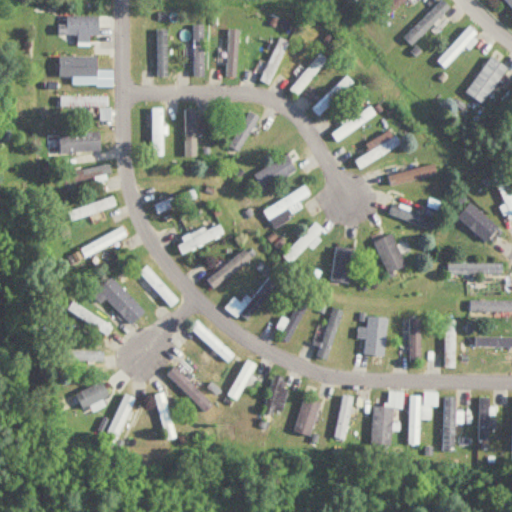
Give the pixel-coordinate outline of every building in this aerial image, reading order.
[(438,0),(400,38),(408,47),(447,8),(438,0)] [(511,0),(499,0),(511,15),(511,0)] [(100,35),(100,16),(66,16),(66,24),(60,24),(60,35),(78,35),(78,44),(91,44),(91,35),(100,35)] [(205,76),(205,25),(194,25),(194,76),(205,76)] [(473,35),(464,27),(432,62),(441,70),(473,35)] [(158,52),(151,52),(151,68),(158,68),(158,77),(170,77),(170,28),(158,28),(158,52)] [(227,77),(238,77),(238,29),(227,29),(227,77)] [(255,81),(266,86),(285,42),(275,38),(255,81)] [(323,62),(315,55),(284,90),(292,97),(323,62)] [(500,72),(484,60),(460,95),(477,106),(500,72)] [(109,97),(60,97),(60,107),(109,107),(109,97)] [(371,116),(364,106),(326,134),(333,144),(371,116)] [(184,109),(184,157),(197,157),(197,109),(184,109)] [(230,147),(241,152),(260,117),(249,111),(230,147)] [(100,132),(48,135),(49,154),(101,151),(100,132)] [(366,152),(349,160),(354,170),(395,149),(387,132),(362,144),(366,152)] [(113,173),(110,163),(62,176),(65,186),(113,173)] [(379,176),(382,188),(429,177),(427,166),(379,176)] [(511,218),(511,203),(498,172),(487,177),(507,221),(511,218)] [(265,213),(271,223),(312,195),(305,185),(265,213)] [(198,199),(195,190),(154,204),(158,213),(198,199)] [(68,211),(71,220),(117,206),(115,197),(68,211)] [(494,228),(467,203),(452,218),(480,244),(494,228)] [(431,222),(388,204),(384,214),(427,232),(431,222)] [(176,243),(182,255),(225,235),(220,223),(176,243)] [(80,249),(84,258),(128,236),(123,227),(80,249)] [(290,259),(313,239),(308,234),(286,254),(290,259)] [(384,274),(402,266),(387,235),(369,243),(384,274)] [(332,282),(349,284),(353,249),(335,247),(332,282)] [(442,276),(499,276),(499,265),(442,265),(442,276)] [(98,291),(132,326),(147,312),(113,277),(98,291)] [(247,321),(279,286),(271,278),(251,299),(248,296),(241,303),(235,298),(226,308),(237,319),(241,314),(247,321)] [(279,337),(290,343),(310,301),(301,297),(290,321),(287,319),(279,337)] [(466,313),(511,313),(511,301),(466,302),(466,313)] [(114,326),(72,302),(66,312),(108,336),(114,326)] [(327,359),(344,311),(334,308),(328,325),(322,323),(314,345),(321,347),(318,356),(327,359)] [(384,320),(362,317),(360,328),(355,327),(353,339),(361,340),(359,355),(379,357),(384,320)] [(416,320),(405,320),(405,363),(416,363),(416,320)] [(440,369),(452,369),(452,321),(440,321),(440,369)] [(223,358),(227,354),(199,326),(194,331),(223,358)] [(511,348),(511,337),(464,337),(464,349),(511,348)] [(257,364),(247,360),(229,397),(238,402),(257,364)] [(214,404),(176,366),(168,375),(205,413),(214,404)] [(283,377),(268,374),(260,413),(275,416),(283,377)] [(76,392),(81,409),(110,401),(106,384),(76,392)] [(369,405),(367,444),(386,445),(389,408),(398,408),(399,392),(385,391),(384,406),(369,405)] [(405,395),(404,445),(415,445),(416,419),(426,419),(427,407),(433,407),(433,392),(417,391),(417,395),(405,395)] [(155,395),(166,441),(177,438),(165,393),(155,395)] [(136,399),(125,394),(102,443),(113,449),(136,399)] [(351,397),(338,395),(330,437),(342,439),(351,397)] [(452,396),(439,396),(439,452),(452,452),(452,396)] [(315,402),(299,397),(289,431),(305,436),(315,402)] [(474,441),(486,441),(486,397),(474,397),(474,441)]
